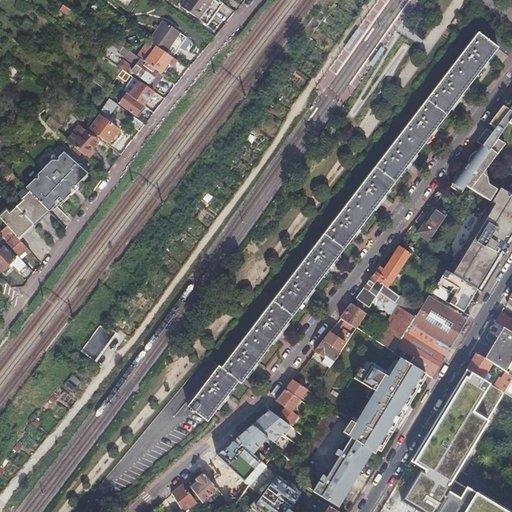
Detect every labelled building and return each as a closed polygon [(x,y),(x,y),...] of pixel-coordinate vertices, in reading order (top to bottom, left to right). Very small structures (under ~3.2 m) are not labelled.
[(221,2),(218,0),(184,0),(184,1),(180,6),(206,25),(221,2)] [(62,4),(59,9),(66,15),(70,9),(62,4)] [(165,52),(172,57),(178,47),(182,50),(189,40),(185,37),(180,33),(162,20),(148,41),(157,46),(165,52)] [(476,32),(220,368),(217,366),(187,406),(190,409),(188,411),(192,414),(194,412),(207,422),(226,397),(237,381),(241,384),(248,374),(274,340),(301,305),(325,273),(349,242),(379,203),(405,168),(432,133),(459,98),(485,63),(494,52),(497,48),(476,32)] [(145,63),(137,57),(113,40),(109,45),(119,52),(118,54),(134,65),(130,71),(147,84),(153,88),(162,76),(160,74),(145,63)] [(176,60),(172,57),(165,52),(157,46),(148,41),(137,57),(145,63),(160,74),(167,63),(171,67),(176,60)] [(117,67),(126,72),(130,67),(121,61),(117,67)] [(143,105),(153,92),(153,91),(151,90),(145,86),(129,75),(126,79),(136,86),(129,95),(143,105)] [(58,99),(50,92),(43,98),(52,106),(58,99)] [(145,107),(143,105),(129,95),(126,93),(118,104),(135,116),(141,108),(143,109),(145,107)] [(117,104),(111,100),(109,99),(99,113),(106,118),(117,104)] [(494,143),(508,122),(511,116),(511,111),(509,110),(502,106),(500,109),(476,141),(482,145),(489,150),(494,143)] [(47,121),(56,129),(59,126),(51,119),(56,113),(54,111),(48,119),(47,121)] [(91,124),(88,128),(95,133),(108,143),(118,130),(98,114),(91,124)] [(138,131),(144,124),(133,116),(128,123),(138,131)] [(71,143),(87,157),(92,150),(91,149),(97,142),(84,131),(78,125),(71,133),(72,134),(67,139),(71,143)] [(119,131),(118,130),(108,143),(110,144),(119,131)] [(10,144),(2,134),(0,135),(0,140),(7,147),(10,144)] [(449,187),(460,194),(464,188),(465,186),(487,199),(488,200),(498,186),(507,172),(511,163),(511,154),(494,143),(489,150),(482,145),(462,171),(449,187)] [(26,188),(29,191),(48,211),(55,205),(54,201),(58,198),(60,200),(67,193),(77,183),(87,173),(87,170),(67,150),(64,150),(58,156),(58,160),(51,160),(37,174),(38,179),(34,179),(26,188)] [(6,185),(15,177),(8,170),(5,174),(0,178),(6,185)] [(77,183),(67,193),(70,196),(77,188),(77,183)] [(498,186),(488,200),(487,199),(475,219),(472,223),(473,224),(475,225),(475,226),(474,226),(473,226),(472,226),(471,226),(470,227),(469,228),(468,229),(468,230),(468,231),(469,232),(469,233),(470,233),(470,234),(469,235),(467,234),(466,233),(444,270),(456,277),(476,289),(480,292),(495,268),(489,264),(492,260),(496,253),(498,250),(499,250),(499,251),(500,251),(501,251),(502,251),(503,251),(504,250),(505,250),(505,249),(506,248),(506,247),(506,246),(506,245),(506,244),(505,244),(505,243),(504,243),(504,242),(503,242),(504,240),(505,238),(511,227),(511,194),(510,194),(498,186)] [(18,208),(33,225),(48,211),(29,191),(22,198),(25,201),(18,208)] [(415,233),(427,243),(445,216),(431,205),(422,216),(426,219),(415,233)] [(18,239),(33,225),(18,208),(10,216),(7,212),(0,219),(7,226),(18,239)] [(48,211),(33,225),(35,226),(49,212),(48,211)] [(20,241),(35,226),(33,225),(18,239),(20,241)] [(20,241),(18,239),(7,226),(0,232),(0,235),(18,256),(21,259),(26,255),(30,252),(25,247),(20,241)] [(23,273),(28,268),(21,259),(18,256),(15,259),(3,247),(0,243),(0,270),(2,272),(12,263),(14,265),(23,273)] [(372,276),(354,298),(368,307),(378,293),(391,302),(396,293),(387,286),(409,253),(398,246),(382,271),(377,268),(372,276)] [(495,268),(498,263),(496,253),(492,260),(489,264),(495,268)] [(12,263),(2,272),(4,274),(14,265),(12,263)] [(431,290),(430,292),(442,300),(447,292),(451,294),(446,302),(451,305),(460,310),(461,311),(462,312),(476,289),(456,277),(444,270),(442,274),(438,280),(431,290)] [(430,292),(414,317),(409,324),(449,347),(461,328),(469,315),(467,314),(462,312),(461,311),(460,310),(451,305),(446,302),(442,300),(430,292)] [(344,322),(354,329),(355,327),(364,314),(350,304),(339,318),(344,322)] [(397,306),(375,340),(387,348),(392,351),(405,332),(409,324),(414,317),(397,306)] [(511,319),(500,312),(495,322),(503,327),(511,332),(511,319)] [(329,332),(323,340),(339,352),(354,329),(344,322),(340,328),(343,330),(337,338),(329,332)] [(425,373),(431,377),(442,360),(444,355),(449,347),(409,324),(405,332),(392,351),(392,353),(399,357),(425,373)] [(110,334),(99,325),(80,351),(94,361),(115,333),(112,331),(110,334)] [(484,358),(491,362),(504,371),(511,358),(511,332),(503,327),(494,341),(493,342),(484,358)] [(323,340),(314,352),(322,356),(324,353),(327,355),(330,358),(334,360),(340,353),(339,352),(323,340)] [(469,364),(466,369),(481,378),(491,362),(484,358),(482,356),(478,354),(476,353),(469,364)] [(421,380),(425,373),(399,357),(392,369),(388,367),(386,372),(370,362),(364,371),(356,366),(353,371),(356,372),(352,378),(373,391),(362,409),(364,410),(358,420),(357,419),(354,423),(349,421),(347,424),(345,428),(342,433),(350,438),(360,445),(369,451),(373,454),(378,445),(380,447),(393,425),(402,411),(400,410),(402,406),(404,403),(406,404),(421,380)] [(187,406),(217,366),(214,364),(184,404),(187,406)] [(481,378),(466,369),(410,461),(424,470),(423,472),(419,470),(400,500),(419,511),(506,511),(502,509),(502,508),(501,507),(500,508),(490,502),(491,501),(489,500),(489,501),(479,495),(479,494),(478,493),(477,494),(467,488),(468,487),(466,486),(465,488),(452,480),(453,478),(452,477),(458,468),(459,468),(460,466),(459,466),(465,456),(466,457),(467,455),(466,454),(472,444),(473,445),(474,443),(473,443),(479,433),(480,434),(481,432),(481,431),(486,421),(487,422),(488,420),(487,419),(504,392),(496,387),(495,387),(481,378)] [(495,387),(496,387),(504,392),(505,392),(511,379),(511,375),(504,371),(495,387)] [(72,375),(62,385),(70,393),(80,382),(72,375)] [(286,387),(285,389),(299,399),(306,390),(306,389),(292,380),(286,387)] [(277,399),(276,401),(285,408),(279,417),(279,418),(291,427),(298,416),(295,414),(298,411),(293,407),(296,403),(298,404),(299,404),(300,405),(303,403),(298,399),(299,399),(285,389),(277,399)] [(322,416),(306,438),(291,460),(302,468),(338,417),(327,409),(322,416)] [(278,417),(269,411),(256,428),(255,428),(266,438),(267,437),(278,425),(274,422),(278,417)] [(256,428),(251,425),(238,436),(235,439),(252,453),(266,438),(255,428),(256,428)] [(317,483),(311,476),(305,486),(313,491),(336,506),(369,451),(360,445),(350,438),(321,485),(317,483)] [(232,441),(222,450),(232,459),(227,465),(247,483),(256,471),(258,472),(264,463),(261,460),(255,455),(252,453),(235,439),(232,441)] [(283,448),(280,452),(287,458),(290,455),(288,453),(288,452),(283,448)] [(255,455),(261,460),(264,456),(258,451),(255,455)] [(266,465),(264,463),(258,472),(256,471),(247,483),(249,485),(265,466),(266,465)] [(206,464),(199,469),(202,473),(203,474),(217,489),(233,507),(239,496),(232,490),(221,478),(220,480),(210,468),(206,464)] [(291,511),(289,510),(300,493),(265,466),(249,485),(260,494),(250,505),(257,511),(262,511),(263,511),(291,511)] [(202,502),(217,489),(203,474),(202,473),(191,482),(193,485),(191,487),(202,502)] [(180,486),(171,494),(182,511),(195,502),(182,484),(180,486)] [(121,492),(111,495),(114,507),(125,503),(121,492)] [(338,511),(320,500),(316,506),(324,511),(323,511),(338,511)]
